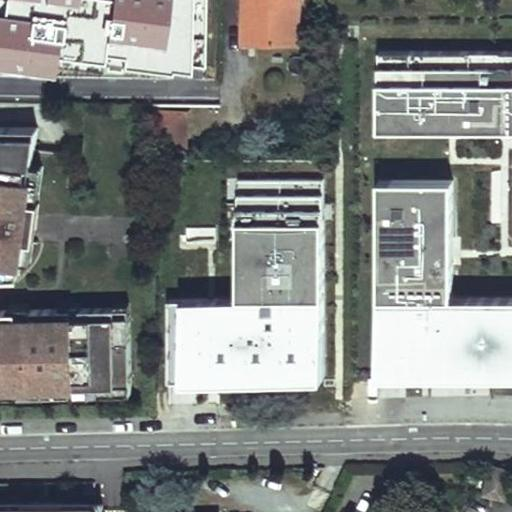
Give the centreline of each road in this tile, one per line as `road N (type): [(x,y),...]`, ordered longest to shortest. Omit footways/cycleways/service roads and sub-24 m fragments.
road 1 (residential): [(0,447),(511,438)]
road 2 (residential): [(0,96),(206,101)]
